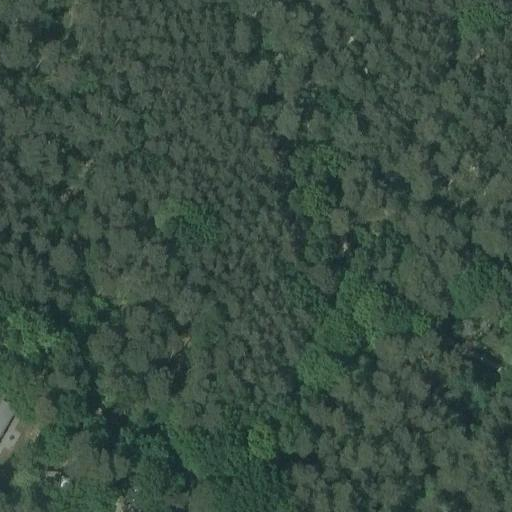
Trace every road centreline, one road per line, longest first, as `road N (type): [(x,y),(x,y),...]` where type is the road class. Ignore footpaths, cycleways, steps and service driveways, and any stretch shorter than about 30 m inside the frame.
road 1 (track): [(227,511),(478,0)]
road 2 (track): [(218,511),(0,375)]
